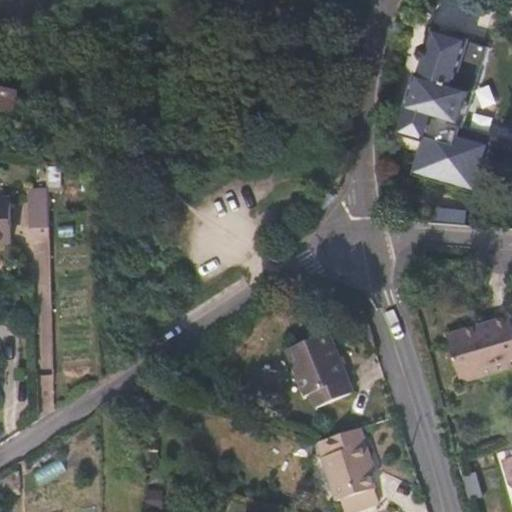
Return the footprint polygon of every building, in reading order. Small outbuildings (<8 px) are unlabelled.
[(471,41),(434,30),(428,47),(425,46),(420,49),(419,56),(421,61),(424,61),(420,76),(417,76),(407,110),(408,110),(402,126),(457,143),(473,92),(472,92),(486,47),(470,42),(471,41)] [(18,91),(0,86),(0,107),(14,110),(18,91)] [(30,197),(31,227),(50,226),(49,190),(34,190),(35,197),(30,197)] [(0,242),(11,242),(10,199),(0,198),(0,242)] [(479,326),(448,335),(462,384),(511,368),(511,318),(511,316),(479,326)] [(342,363),(329,332),(287,350),(307,396),(311,394),(317,408),(354,393),(342,363)] [(160,404),(147,402),(146,413),(159,415),(160,404)] [(337,501),(342,500),(345,511),(353,511),(378,504),(374,489),(370,473),(374,472),(370,460),(360,429),(319,443),(337,501)] [(158,460),(159,444),(148,443),(147,460),(158,460)] [(511,458),(503,461),(510,484),(511,485),(511,458)] [(476,473),(464,476),(471,500),(483,497),(476,473)] [(149,503),(160,503),(159,493),(149,493),(149,503)]
